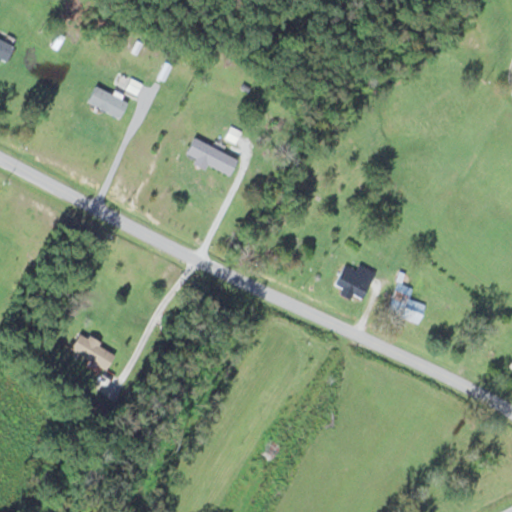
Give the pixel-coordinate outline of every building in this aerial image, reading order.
[(0,60),(4,62),(12,44),(0,38),(0,60)] [(126,103),(93,85),(84,102),(118,119),(126,103)] [(235,159),(192,137),(182,155),(226,178),(235,159)] [(361,302),(374,272),(358,264),(355,270),(342,264),(332,284),(340,288),(338,291),(361,302)] [(421,276),(398,269),(387,306),(419,316),(423,303),(407,298),(411,287),(417,289),(421,276)] [(120,360),(77,333),(68,349),(110,375),(120,360)]
